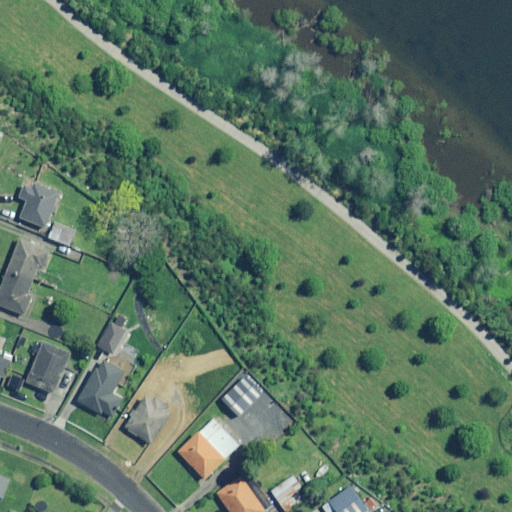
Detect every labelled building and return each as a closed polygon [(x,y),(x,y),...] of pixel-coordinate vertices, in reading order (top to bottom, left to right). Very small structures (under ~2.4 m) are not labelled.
[(59,194),(24,180),(18,198),(28,202),(21,219),(45,228),(59,194)] [(76,232),(56,224),(50,238),(70,246),(76,232)] [(51,250),(19,238),(12,256),(0,286),(0,306),(23,315),(30,296),(26,295),(38,265),(44,268),(51,250)] [(125,331),(111,323),(99,346),(113,354),(125,331)] [(69,354),(24,336),(19,347),(39,355),(27,383),(52,394),(69,354)] [(5,341),(0,339),(0,377),(3,379),(13,356),(7,354),(1,351),(5,341)] [(124,373),(102,360),(78,401),(110,419),(122,399),(112,393),(124,373)] [(262,389),(245,372),(227,390),(244,407),(262,389)] [(152,445),(172,414),(146,397),(125,428),(152,445)] [(239,446),(213,419),(178,452),(204,479),(239,446)] [(0,497),(3,498),(10,480),(0,476),(0,497)] [(301,487),(293,476),(271,491),(285,511),(287,511),(303,501),(296,490),(301,487)] [(265,511),(241,477),(217,494),(229,511),(265,511)] [(368,511),(369,511),(350,486),(328,502),(335,511),(368,511)]
